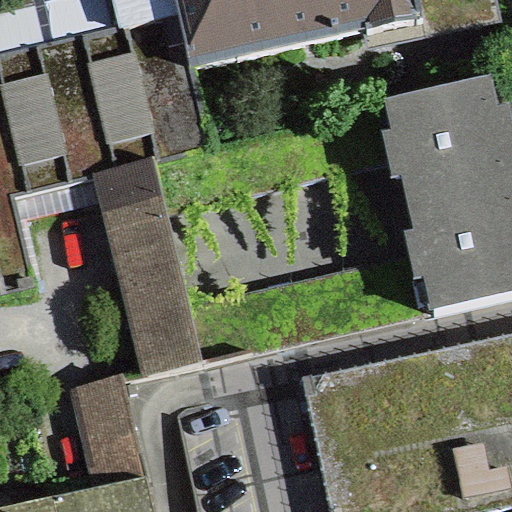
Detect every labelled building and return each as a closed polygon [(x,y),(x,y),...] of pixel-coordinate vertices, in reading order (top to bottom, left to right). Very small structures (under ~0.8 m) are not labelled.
[(53,0),(36,4),(47,50),(179,19),(174,0),(53,0)] [(422,26),(421,21),(493,6),(492,0),(174,0),(179,19),(192,71),(365,33),(367,39),(422,26)] [(0,298),(33,291),(12,200),(99,179),(153,167),(211,153),(192,71),(179,19),(47,50),(0,61),(0,298)] [(511,200),(502,158),(511,156),(511,149),(505,118),(494,120),(487,88),(388,112),(395,142),(388,144),(386,146),(394,182),(396,183),(403,181),(417,242),(410,244),(409,246),(412,260),(187,312),(189,317),(200,366),(511,295),(511,200)] [(389,163),(379,124),(376,114),(211,153),(153,167),(164,215),(389,163)] [(153,167),(99,179),(135,329),(189,317),(187,312),(164,215),(153,167)] [(511,511),(511,337),(303,383),(329,511),(511,511)] [(122,384),(119,382),(78,392),(101,495),(145,485),(122,384)] [(19,511),(151,511),(145,485),(101,495),(19,511)]
